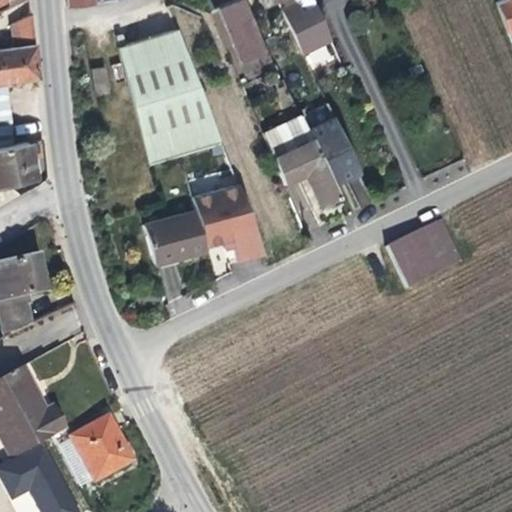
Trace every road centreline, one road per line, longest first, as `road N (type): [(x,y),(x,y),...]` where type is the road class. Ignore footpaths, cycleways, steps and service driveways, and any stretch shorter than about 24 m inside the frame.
road 1 (residential): [(124,356),(511,157)]
road 2 (secondary): [(124,356),(88,265),(70,178)]
road 3 (secondary): [(204,511),(124,356)]
road 4 (secondary): [(70,178),(56,20)]
